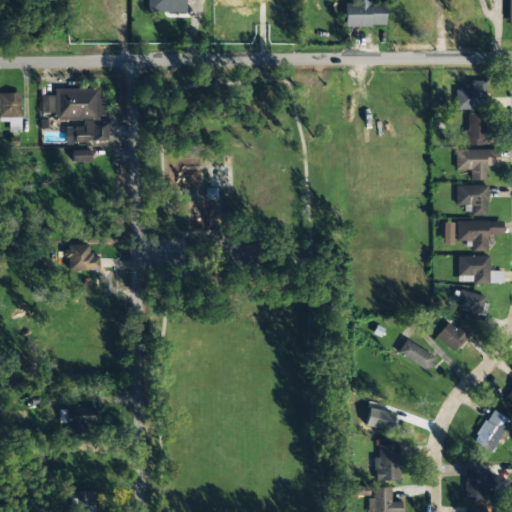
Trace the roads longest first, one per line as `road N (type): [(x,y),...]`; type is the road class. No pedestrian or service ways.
road 1 (residential): [(0,64),(511,59)]
road 2 (residential): [(141,511),(135,63)]
road 3 (residential): [(436,511),(443,425),(511,329)]
